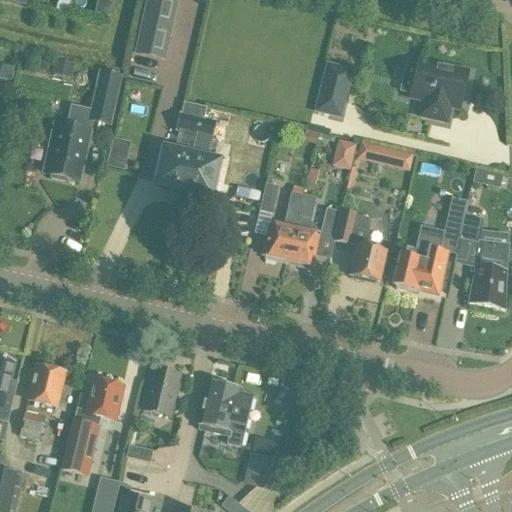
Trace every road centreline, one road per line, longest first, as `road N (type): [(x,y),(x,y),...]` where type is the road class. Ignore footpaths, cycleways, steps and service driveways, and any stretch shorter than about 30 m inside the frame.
road 1 (residential): [(511,374),(479,382),(376,365),(0,281)]
road 2 (primary): [(458,433),(388,464),(313,511)]
